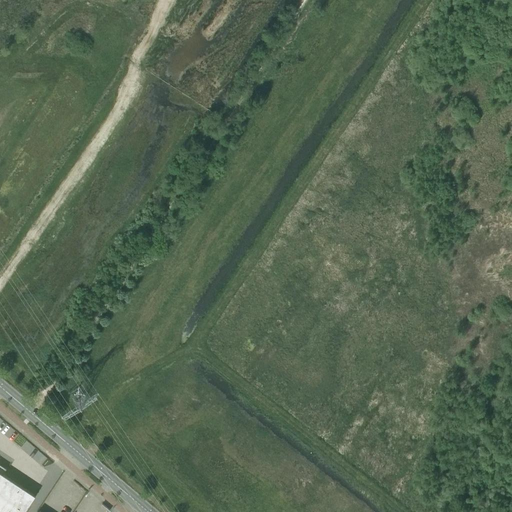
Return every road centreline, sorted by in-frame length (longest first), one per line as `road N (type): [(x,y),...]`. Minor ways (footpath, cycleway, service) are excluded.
road 1 (track): [(26,415),(307,0)]
road 2 (tertiary): [(144,511),(0,391)]
